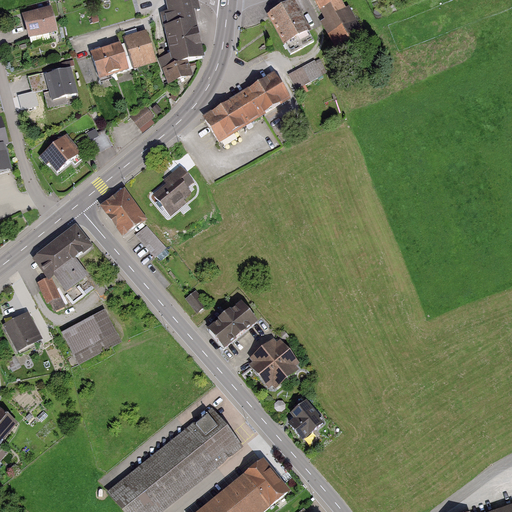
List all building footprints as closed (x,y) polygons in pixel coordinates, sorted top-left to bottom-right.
[(315,0),(326,20),(324,21),(342,55),(372,38),(362,19),(358,21),(351,9),(347,11),(341,0),(340,0),(315,0)] [(190,67),(204,62),(190,1),(167,5),(169,15),(164,16),(173,59),(157,62),(166,91),(194,80),(190,67)] [(292,6),(270,19),(286,47),(308,35),(292,6)] [(29,43),(59,34),(52,10),(22,18),(29,43)] [(146,33),(124,40),(135,75),(157,67),(146,33)] [(121,46),(91,55),(99,82),(129,73),(121,46)] [(316,61),(289,75),(297,90),(324,76),(316,61)] [(50,104),(79,97),(72,71),(43,78),(50,104)] [(275,75),(205,121),(220,146),(291,102),(275,75)] [(145,108),(130,119),(139,131),(154,120),(145,108)] [(161,115),(157,109),(153,113),(157,118),(161,115)] [(3,124),(0,124),(0,182),(13,179),(7,153),(10,153),(3,124)] [(107,131),(92,138),(99,152),(114,144),(107,131)] [(51,167),(57,176),(81,159),(66,139),(39,159),(47,169),(51,167)] [(154,197),(170,220),(189,207),(185,202),(191,197),(184,188),(190,183),(181,170),(163,182),(167,187),(154,197)] [(104,206),(124,238),(146,225),(126,192),(104,206)] [(157,258),(168,248),(149,225),(137,235),(157,258)] [(77,232),(35,264),(49,283),(40,287),(48,309),(52,307),(56,314),(67,307),(94,288),(77,267),(94,252),(77,232)] [(224,353),(259,326),(243,305),(207,332),(224,353)] [(122,345),(105,313),(62,335),(79,367),(122,345)] [(43,342),(28,316),(3,328),(17,356),(43,342)] [(249,366),(273,395),(303,371),(279,341),(249,366)] [(301,442),(324,424),(308,403),(291,417),(295,422),(289,427),(301,442)] [(0,448),(19,424),(0,409),(0,465),(2,463),(0,461),(0,448)] [(121,511),(169,511),(242,451),(212,413),(110,498),(121,511)] [(272,511),(293,496),(266,463),(206,511),(272,511)]
